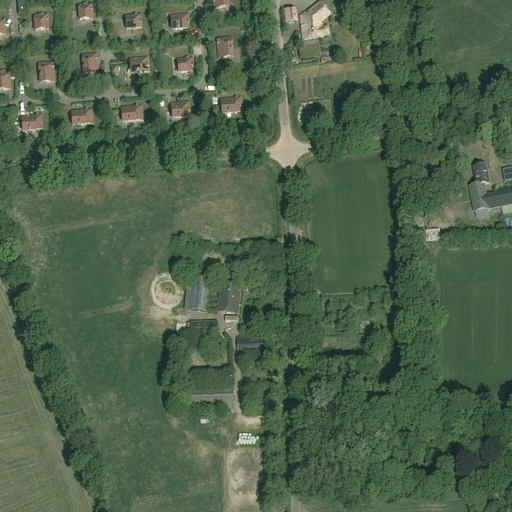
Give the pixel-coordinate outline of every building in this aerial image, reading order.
[(226,0),(212,0),(214,10),(228,9),(226,0)] [(305,12),(300,16),(300,17),(303,41),(323,38),(323,37),(329,36),(328,28),(322,28),(321,24),(321,21),(330,14),(319,2),(306,14),(305,12)] [(79,6),(80,21),(93,21),(92,6),(79,6)] [(287,25),(297,24),(295,12),(285,13),(287,25)] [(188,15),(171,17),(172,31),(189,30),(188,15)] [(47,16),(34,17),(36,32),(49,31),(47,16)] [(140,16),(125,17),(127,30),(142,29),(140,16)] [(231,39),(217,40),(218,60),(233,59),(231,39)] [(96,55),(82,56),(83,76),(98,75),(96,55)] [(147,59),(130,60),(131,74),(148,73),(147,59)] [(192,59),(178,61),(179,74),(194,72),(192,59)] [(38,65),(40,85),(54,83),(53,63),(38,65)] [(0,91),(11,91),(9,73),(0,73),(0,91)] [(220,101),(222,115),(242,113),(240,99),(220,101)] [(189,104),(171,105),(173,120),(190,118),(189,104)] [(141,108),(121,109),(122,123),(142,122),(141,108)] [(91,111),(71,113),(72,127),(92,125),(91,111)] [(42,117),(22,118),(23,132),(43,131),(42,117)] [(473,169),(477,187),(470,188),(476,214),(490,211),(490,210),(511,205),(511,190),(486,196),(484,186),(490,185),(486,166),(473,169)] [(511,170),(503,172),(505,182),(511,180),(511,170)] [(220,285),(218,314),(238,316),(241,287),(220,285)] [(237,339),(237,354),(262,354),(263,340),(237,339)] [(189,387),(190,399),(208,398),(207,386),(189,387)] [(189,410),(232,409),(232,398),(189,399),(189,410)] [(465,452),(465,446),(465,444),(456,444),(456,452),(465,452)] [(415,487),(434,486),(434,475),(414,476),(415,487)]
